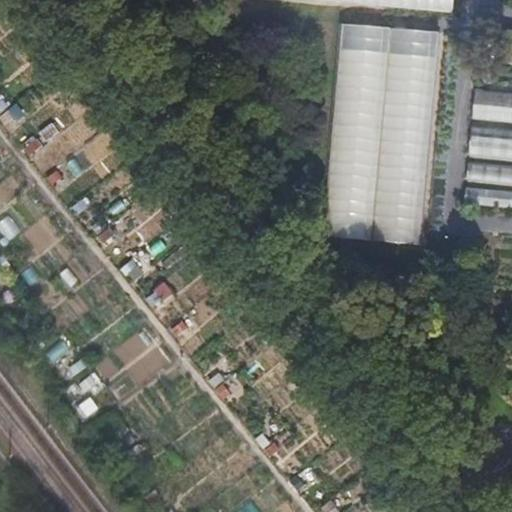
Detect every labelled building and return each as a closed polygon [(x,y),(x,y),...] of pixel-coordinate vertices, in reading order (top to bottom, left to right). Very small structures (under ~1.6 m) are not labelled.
[(254,0),(455,18),(456,0),(254,0)] [(322,240),(420,250),(441,36),(343,27),(322,240)] [(511,64),(511,30),(501,30),(499,63),(511,64)] [(511,210),(511,95),(476,92),(473,120),(511,123),(511,134),(473,130),(470,155),(511,159),(511,168),(468,164),(467,182),(511,186),(511,194),(466,190),(464,205),(511,210)] [(229,139),(241,129),(220,104),(208,113),(229,139)]
